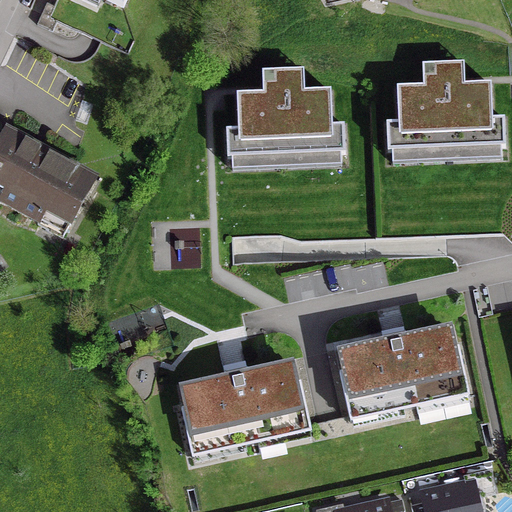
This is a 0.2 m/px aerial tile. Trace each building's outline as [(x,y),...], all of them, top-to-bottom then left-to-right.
[(125,0),(101,0),(121,9),(125,0)] [(492,89),(463,90),(463,79),(462,68),(425,71),(426,91),(397,93),(399,141),(494,137),(492,89)] [(330,97),(301,98),(300,76),(263,79),(264,89),(264,99),(237,100),(239,148),(332,144),(330,97)] [(66,231),(92,182),(4,134),(0,142),(0,194),(2,196),(0,200),(0,202),(39,223),(42,217),(66,231)] [(338,376),(348,420),(467,394),(457,349),(452,351),(447,331),(404,341),(403,336),(392,338),(381,341),(382,346),(339,355),(343,374),(338,376)] [(180,410),(189,455),(309,429),(299,384),(293,385),(289,366),(246,376),(245,371),(234,373),(223,376),(224,381),(181,390),(185,409),(180,410)] [(476,511),(474,500),(493,495),(488,474),(468,478),(469,486),(422,496),(423,504),(409,507),(409,511),(476,511)]
